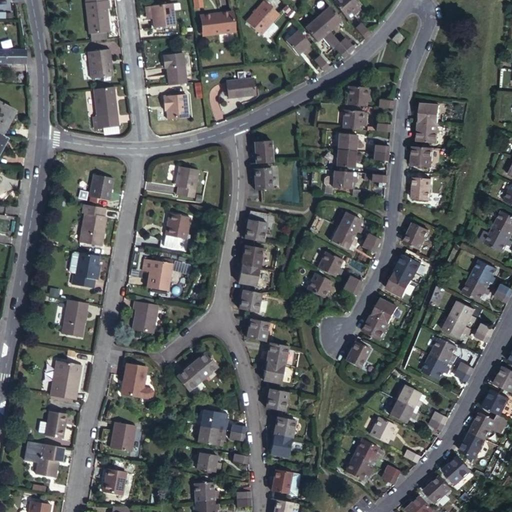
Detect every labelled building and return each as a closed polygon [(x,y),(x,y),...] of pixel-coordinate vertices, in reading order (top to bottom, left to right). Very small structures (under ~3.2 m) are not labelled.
[(110,9),(109,0),(85,3),(89,35),(91,34),(106,32),(110,32),(107,9),(110,9)] [(264,33),(281,12),(267,0),(265,0),(248,20),(264,33)] [(356,0),(335,0),(334,2),(347,16),(353,11),(356,14),(360,10),(357,7),(360,5),(356,0)] [(176,25),(173,2),(152,5),(154,17),(155,28),(176,25)] [(319,17),(330,31),(334,28),(337,31),(341,28),(338,24),(343,20),(331,7),(319,17)] [(233,11),(204,15),(206,35),(236,31),(233,11)] [(353,11),(347,16),(349,20),(356,14),(353,11)] [(327,33),(330,31),(319,17),(306,28),(318,41),(323,37),(326,40),(330,37),(327,33)] [(366,39),(371,34),(363,23),(356,28),(366,39)] [(311,44),(299,30),(287,41),(299,55),(305,51),(308,54),(312,51),(309,47),(312,44),(311,44)] [(334,49),(335,47),(340,42),(330,31),(327,33),(330,37),(326,40),(334,49)] [(91,41),(107,39),(106,32),(91,34),(91,41)] [(405,38),(399,32),(393,39),(399,45),(405,38)] [(340,42),(350,54),(355,49),(346,38),(340,42)] [(344,58),(350,54),(340,42),(335,47),(344,58)] [(0,59),(28,62),(29,48),(0,45),(0,59)] [(114,77),(110,49),(88,52),(92,79),(114,77)] [(166,67),(168,67),(185,64),(183,52),(165,54),(166,67)] [(330,66),(321,56),(315,61),(323,71),(330,66)] [(170,85),(187,83),(185,64),(168,67),(170,85)] [(257,98),(254,78),(227,82),(230,101),(257,98)] [(117,114),(114,86),(94,89),(98,117),(117,114)] [(350,86),(348,104),(367,106),(368,102),(372,102),(373,97),(368,96),(369,89),(369,87),(350,86)] [(163,96),(164,105),(167,105),(168,109),(170,119),(190,117),(187,93),(163,96)] [(0,98),(0,129),(3,132),(17,107),(0,98)] [(379,107),(394,108),(394,100),(379,99),(379,107)] [(421,115),(420,122),(439,124),(440,105),(422,104),(421,115)] [(343,128),(363,130),(363,126),(367,126),(368,121),(364,120),(364,113),(365,111),(345,109),(343,128)] [(117,114),(98,117),(94,117),(96,129),(119,126),(117,114)] [(439,124),(420,122),(419,129),(418,141),(437,143),(439,124)] [(377,131),(391,132),(392,124),(378,123),(377,131)] [(0,149),(8,134),(3,132),(0,129),(0,149)] [(341,133),(339,149),(357,151),(357,147),(363,147),(364,142),(358,141),(358,135),(341,133)] [(257,163),(274,162),(272,141),(255,141),(256,147),(256,154),(257,163)] [(374,152),(389,154),(390,146),(375,145),(374,152)] [(432,167),(434,148),(415,146),(414,159),(413,165),(432,167)] [(357,151),(339,149),(337,166),(355,167),(356,160),(361,161),(362,155),(357,155),(357,151)] [(388,161),(389,154),(374,152),(373,159),(388,161)] [(182,181),(180,186),(196,189),(200,170),(181,166),(178,181),(182,181)] [(255,168),(256,177),(256,183),(257,190),(273,189),(271,167),(255,168)] [(353,177),(354,172),(335,171),(334,187),(352,189),(352,182),(356,182),(357,177),(353,177)] [(386,183),(387,175),(373,174),(372,181),(386,183)] [(109,202),(113,179),(93,176),(89,198),(109,202)] [(416,177),(415,185),(414,192),(413,199),(430,201),(433,179),(416,177)] [(196,189),(180,186),(179,195),(195,197),(196,189)] [(86,212),(104,216),(105,207),(84,204),(83,211),(86,212)] [(511,215),(503,211),(495,227),(511,236),(511,234),(511,215)] [(106,216),(104,216),(86,212),(80,242),(101,246),(106,216)] [(347,212),(340,227),(356,235),(358,231),(363,233),(365,229),(360,227),(363,220),(347,212)] [(188,238),(192,216),(171,213),(166,242),(180,245),(182,237),(188,238)] [(250,219),(268,223),(269,216),(251,213),(250,219)] [(246,239),(264,242),(268,223),(250,219),(248,226),(246,239)] [(415,223),(411,230),(408,237),(405,242),(421,250),(431,230),(415,223)] [(356,235),(340,227),(332,241),(348,249),(351,243),(356,245),(359,241),(354,238),(356,235)] [(511,236),(495,227),(486,243),(503,252),(508,244),(511,246),(511,244),(511,240),(510,239),(511,236)] [(369,233),(366,240),(378,246),(381,241),(382,239),(369,233)] [(378,246),(366,240),(363,246),(375,253),(378,246)] [(246,245),(243,258),(242,264),(261,268),(264,248),(246,245)] [(77,273),(80,252),(75,251),(73,252),(70,269),(71,272),(77,273)] [(319,268),(336,276),(338,273),(342,275),(344,270),(341,268),(345,260),(328,251),(319,268)] [(98,265),(100,255),(81,252),(77,274),(95,278),(98,279),(100,269),(97,269),(98,265)] [(396,272),(413,280),(422,263),(405,254),(399,266),(396,272)] [(169,291),(174,264),(145,258),(143,271),(151,272),(148,288),(169,291)] [(481,260),(473,277),(489,285),(492,281),(495,283),(498,278),(494,277),(498,269),(481,260)] [(257,287),(261,268),(242,264),(240,264),(239,268),(242,268),(241,271),(239,283),(257,287)] [(404,297),(413,280),(396,272),(393,278),(387,288),(404,297)] [(332,285),(334,281),(317,273),(308,289),(325,298),(329,290),(333,292),(336,287),(332,285)] [(94,287),(95,278),(77,274),(74,274),(72,283),(94,287)] [(360,289),(364,282),(351,275),(348,282),(360,289)] [(489,285),(473,277),(464,293),(481,301),(484,296),(486,293),(489,295),(492,290),(488,288),(489,285)] [(357,295),(360,289),(348,282),(344,289),(357,295)] [(511,287),(504,283),(500,291),(511,296),(511,287)] [(261,300),(262,293),(244,289),(243,296),(240,308),(258,312),(259,310),(261,300)] [(511,296),(500,291),(497,297),(509,303),(511,296)] [(374,314),(390,323),(399,306),(382,297),(376,309),(374,314)] [(82,336),(88,302),(69,298),(62,333),(82,336)] [(154,333),(159,305),(135,300),(134,308),(137,308),(133,329),(154,333)] [(460,301),(453,316),(468,324),(470,320),(474,322),(476,318),(472,316),(476,309),(460,301)] [(382,340),(390,323),(374,314),(371,320),(365,331),(382,340)] [(468,324),(453,316),(445,330),(461,338),(464,332),(468,334),(470,329),(467,327),(468,324)] [(266,341),(270,322),(251,318),(249,332),(248,338),(266,341)] [(480,330),(492,336),(495,329),(483,323),(480,330)] [(489,343),(492,336),(480,330),(476,336),(489,343)] [(441,338),(432,354),(449,363),(450,360),(454,362),(455,362),(457,357),(453,355),(457,347),(441,338)] [(352,350),(349,355),(347,360),(362,368),(372,349),(356,341),(352,350)] [(286,365),(290,346),(271,342),(268,355),(267,361),(286,365)] [(192,364),(204,379),(219,366),(207,352),(197,360),(192,364)] [(449,363),(432,354),(424,371),(440,379),(445,371),(449,374),(452,368),(451,368),(447,366),(449,363)] [(51,395),(76,400),(82,364),(58,360),(51,395)] [(282,384),(286,365),(267,361),(266,365),(266,369),(263,380),(282,384)] [(143,398),(149,367),(128,362),(122,393),(143,398)] [(463,362),(460,369),(472,375),(476,368),(463,362)] [(189,391),(204,379),(192,364),(187,368),(177,376),(189,391)] [(496,383),(511,391),(511,369),(505,366),(499,377),(496,383)] [(472,375),(460,369),(456,375),(469,381),(472,375)] [(406,385),(398,400),(414,408),(416,405),(421,407),(423,403),(418,400),(422,393),(406,385)] [(285,411),(289,392),(270,389),(269,395),(267,408),(285,411)] [(484,407),(501,415),(510,398),(493,389),(487,401),(484,407)] [(427,396),(422,393),(418,400),(423,403),(427,396)] [(414,408),(398,400),(391,414),(407,422),(410,416),(415,418),(417,414),(412,411),(414,408)] [(204,409),(201,425),(219,429),(220,425),(225,426),(226,420),(221,419),(222,413),(204,409)] [(63,437),(68,413),(51,410),(47,434),(63,437)] [(437,412),(433,418),(446,424),(450,418),(437,412)] [(471,431),(486,439),(496,420),(481,412),(477,420),(474,427),(471,431)] [(220,425),(219,429),(228,431),(230,419),(229,419),(230,415),(222,413),(221,419),(226,420),(225,426),(220,425)] [(278,417),(276,429),(274,435),(293,439),(297,420),(278,417)] [(396,425),(380,417),(371,434),(388,442),(390,438),(394,440),(397,436),(392,434),(396,425)] [(446,424),(433,418),(430,424),(443,431),(446,424)] [(129,452),(134,425),(112,422),(108,448),(129,452)] [(233,423),(231,431),(245,434),(247,426),(233,423)] [(219,429),(201,425),(198,442),(216,445),(218,438),(222,439),(223,434),(218,433),(219,429)] [(228,431),(219,429),(218,433),(223,434),(222,439),(218,438),(216,445),(223,447),(224,441),(225,441),(228,431)] [(245,434),(231,431),(230,438),(244,441),(245,434)] [(476,458),(486,439),(471,431),(468,436),(465,443),(462,451),(476,458)] [(289,457),(293,439),(274,435),(271,434),(271,437),(274,438),(273,444),(271,453),(289,457)] [(375,456),(377,452),(380,447),(363,439),(355,455),(372,463),(373,460),(377,462),(380,458),(375,456)] [(62,461),(65,447),(46,443),(43,457),(40,457),(37,473),(56,477),(59,460),(62,461)] [(406,456),(419,463),(422,456),(409,450),(406,456)] [(216,462),(218,455),(200,452),(197,469),(214,472),(215,467),(220,468),(221,463),(216,462)] [(247,463),(249,457),(234,454),(233,461),(247,463)] [(367,472),(372,474),(374,469),(370,467),(372,463),(355,455),(346,471),(363,480),(366,474),(367,472)] [(471,470),(458,457),(448,465),(444,469),(457,483),(471,470)] [(387,471),(400,478),(403,471),(390,465),(387,471)] [(276,469),(275,478),(274,485),(273,490),(289,494),(297,495),(301,474),(293,473),(276,469)] [(123,496),(127,473),(107,470),(103,492),(123,496)] [(396,484),(400,478),(387,471),(383,478),(396,484)] [(451,488),(440,476),(433,482),(428,486),(424,490),(436,502),(451,488)] [(195,483),(196,502),(215,501),(215,496),(219,496),(219,490),(214,490),(214,482),(195,483)] [(236,492),(237,500),(251,499),(251,492),(236,492)] [(434,510),(422,496),(412,505),(407,509),(410,511),(432,511),(434,511),(434,510)] [(292,511),(294,502),(277,499),(276,508),(274,511),(292,511)] [(29,511),(49,511),(52,503),(32,500),(29,511)] [(215,501),(196,502),(196,511),(215,511),(215,509),(220,509),(220,504),(215,505),(215,501)]
